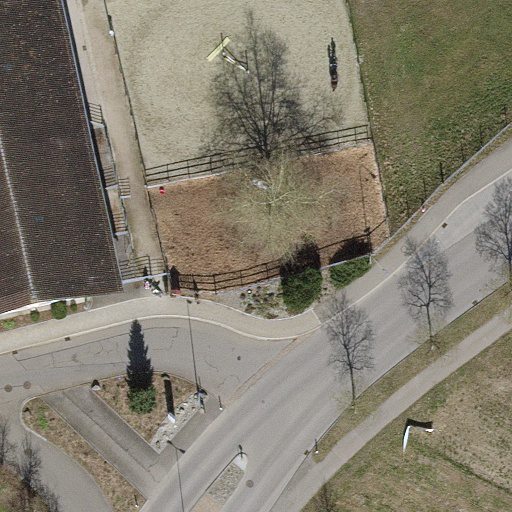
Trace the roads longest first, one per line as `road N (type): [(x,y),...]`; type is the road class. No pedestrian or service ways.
road 1 (tertiary): [(205,511),(298,406),(511,233)]
road 2 (track): [(511,327),(410,399),(293,511)]
